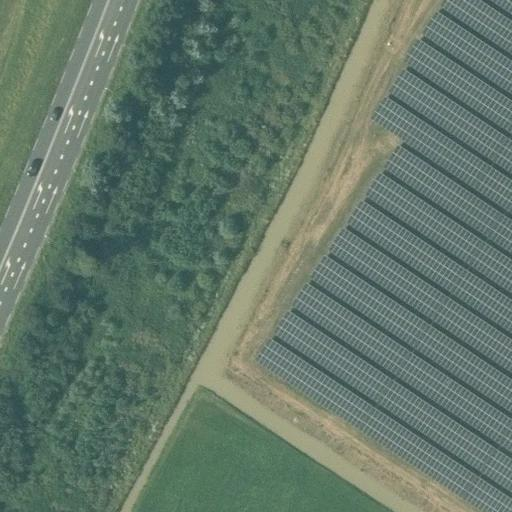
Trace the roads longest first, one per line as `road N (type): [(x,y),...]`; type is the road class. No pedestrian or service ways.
road 1 (primary): [(0,318),(131,0)]
road 2 (primary): [(101,0),(0,250)]
